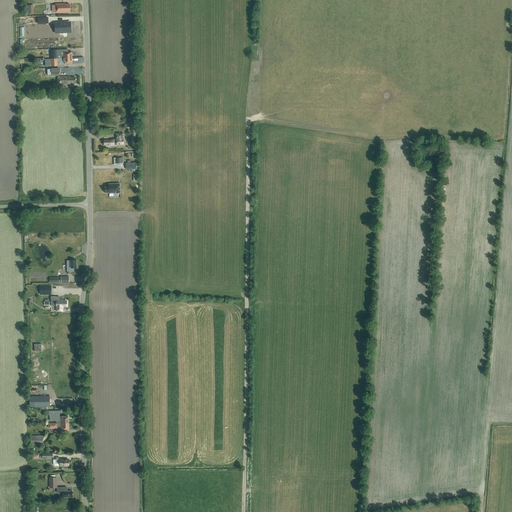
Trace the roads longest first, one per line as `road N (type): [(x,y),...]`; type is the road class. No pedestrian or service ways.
road 1 (tertiary): [(84,511),(89,205)]
road 2 (tertiary): [(89,205),(84,0)]
